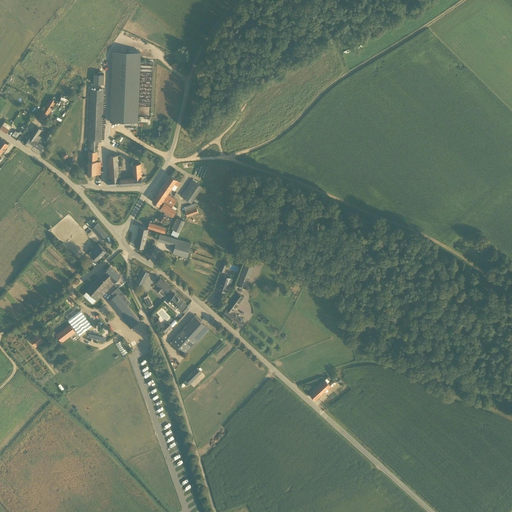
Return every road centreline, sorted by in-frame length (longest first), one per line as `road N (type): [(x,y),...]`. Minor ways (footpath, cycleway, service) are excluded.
road 1 (unclassified): [(429,511),(129,249)]
road 2 (track): [(223,158),(432,237),(511,283)]
road 3 (track): [(464,0),(265,146),(223,158)]
road 4 (unclassified): [(215,511),(174,378),(131,282),(129,249)]
road 5 (unclassified): [(147,189),(168,159),(198,54),(235,0)]
road 6 (track): [(18,368),(165,511)]
